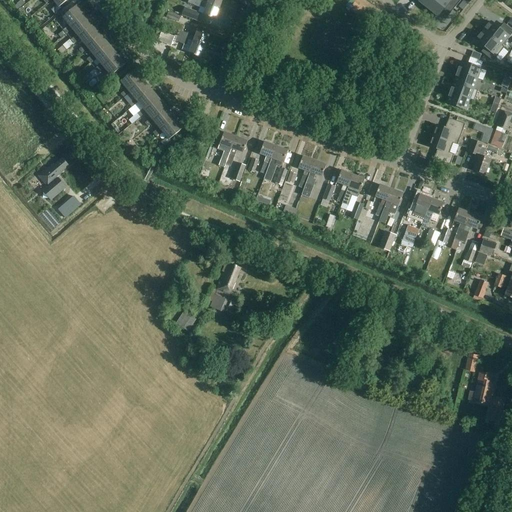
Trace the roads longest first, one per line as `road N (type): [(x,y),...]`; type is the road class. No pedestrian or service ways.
road 1 (track): [(464,323),(232,223)]
road 2 (residential): [(0,47),(141,215)]
road 3 (residential): [(400,166),(218,96)]
road 4 (residential): [(96,0),(154,63),(218,96)]
road 5 (residential): [(400,166),(446,46)]
